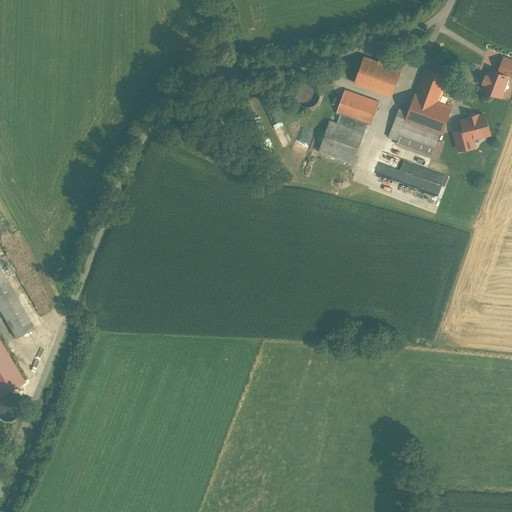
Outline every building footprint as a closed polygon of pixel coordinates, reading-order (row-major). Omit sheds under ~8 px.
[(379,61),(364,56),(355,82),(392,96),(404,62),(381,54),(379,61)] [(425,68),(409,112),(400,108),(389,136),(398,140),(401,134),(435,147),(441,132),(433,129),(443,104),(439,102),(448,76),(425,68)] [(315,84),(311,83),(307,84),(302,86),(300,89),(299,93),(299,97),(300,101),(302,104),(306,106),(312,107),(316,106),(320,102),(322,98),(322,94),(321,90),(319,86),(315,84)] [(380,102),(345,90),(337,112),(341,114),(337,123),(330,121),(319,151),(353,163),(367,123),(372,125),(380,102)] [(473,115),(443,104),(433,129),(441,132),(463,141),(473,115)] [(37,333),(0,266),(0,306),(17,337),(28,331),(31,337),(32,336),(37,333)] [(28,380),(0,332),(0,381),(7,392),(28,380)] [(11,396),(9,396),(7,396),(4,397),(2,398),(1,399),(0,399),(0,416),(1,418),(3,419),(5,420),(7,420),(9,421),(12,420),(14,420),(16,419),(18,417),(19,415),(20,413),(21,411),(22,409),(22,407),(21,404),(20,402),(19,400),(17,399),(16,397),(13,396),(11,396)]
